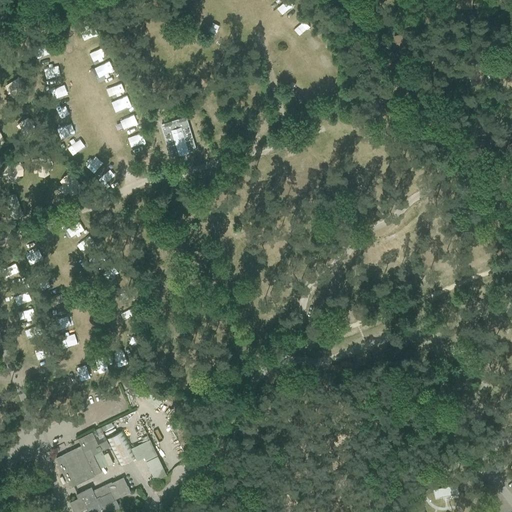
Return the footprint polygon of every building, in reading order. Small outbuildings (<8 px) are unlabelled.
[(457,0),(457,8),(471,9),(471,0),(457,0)] [(397,49),(416,44),(412,31),(393,36),(397,49)] [(313,37),(307,44),(316,51),(322,44),(313,37)] [(498,71),(509,80),(511,75),(511,56),(510,55),(498,71)] [(471,86),(485,82),(479,62),(466,66),(471,86)] [(154,68),(145,71),(148,78),(157,75),(154,68)] [(249,90),(252,101),(261,98),(258,87),(249,90)] [(54,91),(55,100),(66,99),(65,90),(54,91)] [(397,104),(397,96),(375,96),(375,103),(397,104)] [(483,134),(481,114),(467,116),(469,136),(483,134)] [(421,125),(421,118),(399,117),(398,124),(421,125)] [(170,151),(177,149),(177,148),(187,144),(187,145),(194,143),(186,119),(179,121),(178,119),(168,122),(169,125),(162,127),(170,151)] [(380,147),(380,139),(357,138),(357,146),(380,147)] [(443,152),(443,144),(421,144),(421,151),(443,152)] [(310,163),(307,156),(286,165),(289,172),(310,163)] [(29,159),(31,172),(52,170),(51,157),(29,159)] [(2,179),(21,177),(20,162),(0,164),(2,179)] [(365,175),(383,170),(381,163),(363,168),(365,175)] [(425,171),(426,164),(403,163),(403,170),(425,171)] [(239,174),(250,195),(262,188),(251,167),(239,174)] [(352,177),(349,170),(328,179),(331,186),(352,177)] [(74,193),(72,173),(59,175),(61,194),(74,193)] [(305,187),(302,180),(281,189),(284,196),(305,187)] [(466,198),(465,190),(443,193),(444,201),(466,198)] [(377,199),(373,192),(353,201),(356,208),(377,199)] [(197,200),(190,196),(179,215),(185,219),(197,200)] [(240,198),(233,197),(229,219),(236,220),(240,198)] [(166,213),(167,206),(144,205),(144,212),(166,213)] [(322,213),(323,205),(300,205),(300,212),(322,213)] [(485,219),(484,211),(462,213),(462,220),(485,219)] [(427,215),(421,212),(410,231),(417,235),(427,215)] [(134,217),(127,213),(115,232),(122,236),(134,217)] [(267,216),(260,214),(255,236),(263,238),(267,216)] [(184,235),(184,228),(162,227),(162,234),(184,235)] [(233,247),(237,241),(218,229),(214,236),(233,247)] [(289,232),(281,230),(277,252),(284,254),(289,232)] [(441,238),(434,234),(424,254),(431,257),(441,238)] [(139,237),(132,236),(128,258),(135,259),(139,237)] [(199,237),(192,236),(188,258),(195,259),(199,237)] [(311,253),(305,249),(292,267),(298,272),(311,253)] [(455,256),(449,253),(438,273),(445,276),(455,256)] [(376,259),(369,256),(359,275),(365,279),(376,259)] [(268,266),(268,258),(246,257),(245,265),(268,266)] [(221,280),(225,274),(206,262),(202,269),(221,280)] [(156,265),(149,263),(144,285),(152,287),(156,265)] [(421,282),(424,275),(403,266),(400,273),(421,282)] [(50,272),(38,276),(42,285),(53,281),(50,272)] [(391,276),(384,272),(374,292),(380,295),(391,276)] [(273,281),(279,298),(288,295),(281,278),(273,281)] [(211,294),(211,286),(188,285),(188,293),(211,294)] [(170,291),(163,287),(151,306),(158,310),(170,291)] [(263,298),(260,291),(239,300),(242,307),(263,298)] [(349,295),(342,291),(332,311),(338,315),(349,295)] [(179,313),(172,308),(161,327),(167,331),(179,313)] [(233,317),(233,310),(211,309),(211,316),(233,317)] [(420,320),(414,315),(398,330),(403,336),(420,320)] [(265,334),(269,328),(249,316),(245,322),(265,334)] [(494,321),(488,325),(500,344),(507,339),(494,321)] [(461,324),(455,328),(467,347),(473,342),(461,324)] [(252,343),(246,339),(234,358),(240,362),(252,343)] [(428,344),(420,343),(417,365),(425,367),(428,344)] [(168,346),(160,348),(162,358),(170,357),(168,346)] [(424,380),(429,385),(446,371),(441,365),(424,380)] [(486,390),(493,394),(503,374),(497,370),(486,390)] [(451,391),(458,395),(468,375),(461,371),(451,391)] [(194,389),(194,382),(172,381),(172,388),(194,389)] [(425,414),(431,418),(442,398),(435,395),(425,414)] [(480,403),(476,410),(495,421),(499,415),(480,403)] [(445,445),(445,424),(445,422),(437,422),(432,422),(432,443),(439,443),(439,445),(445,445)] [(116,434),(107,439),(120,466),(136,457),(122,431),(116,434)] [(81,446),(65,454),(56,458),(68,484),(70,487),(79,483),(101,472),(93,455),(101,451),(93,435),(92,432),(77,439),(81,446)] [(150,443),(139,448),(141,455),(151,475),(140,480),(144,491),(168,480),(155,458),(150,443)] [(74,500),(70,502),(75,511),(76,511),(87,507),(88,511),(106,511),(119,506),(116,500),(115,498),(129,491),(128,488),(129,488),(128,485),(127,486),(123,477),(106,485),(106,484),(92,490),(91,487),(76,494),(78,498),(74,500)] [(457,484),(433,489),(435,497),(435,498),(458,493),(457,484)]
